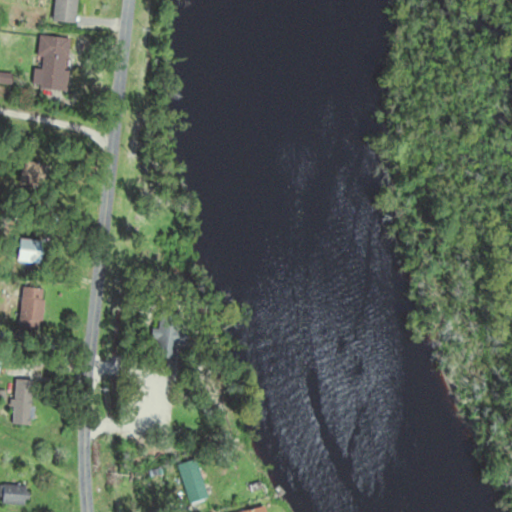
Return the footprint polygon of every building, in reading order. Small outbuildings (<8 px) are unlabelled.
[(73,0),(50,0),(49,23),(71,25),(73,0)] [(68,39),(36,36),(34,69),(32,69),(30,90),(65,92),(68,39)] [(12,241),(12,261),(34,261),(34,241),(12,241)] [(39,289),(18,289),(18,331),(39,331),(39,289)] [(155,314),(150,358),(170,360),(171,345),(181,346),(182,330),(173,329),(174,316),(155,314)] [(31,381),(12,380),(10,425),(28,427),(31,381)] [(183,495),(201,488),(191,460),(173,466),(183,495)] [(0,505),(23,506),(23,486),(0,485),(0,505)]
